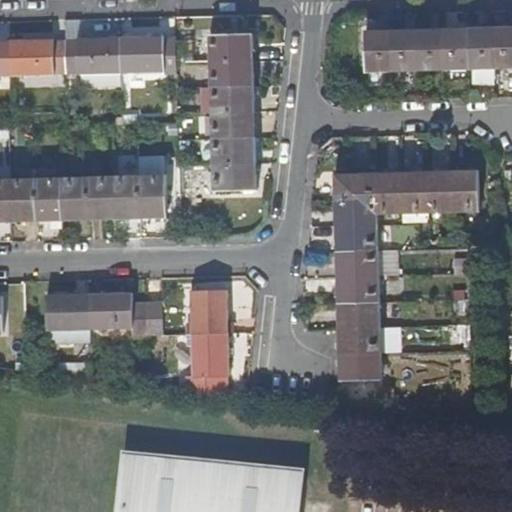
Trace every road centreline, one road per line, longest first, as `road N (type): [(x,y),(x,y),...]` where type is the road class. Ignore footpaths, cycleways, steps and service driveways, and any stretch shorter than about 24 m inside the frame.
road 1 (residential): [(0,263),(285,256)]
road 2 (residential): [(303,118),(499,117),(511,127)]
road 3 (residential): [(303,118),(285,256)]
road 4 (residential): [(285,256),(281,354),(303,368)]
